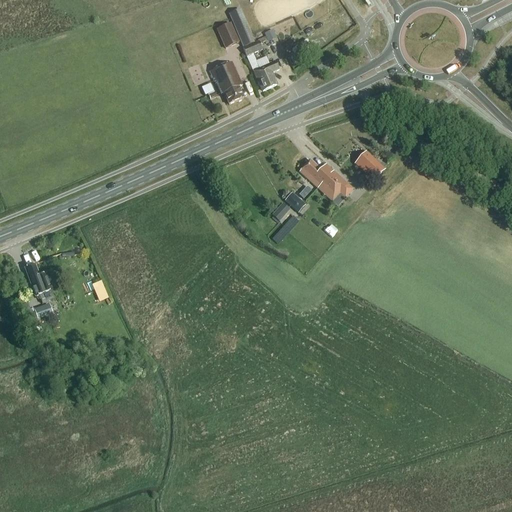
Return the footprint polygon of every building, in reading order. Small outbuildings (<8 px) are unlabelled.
[(229,15),(243,49),(254,44),(240,10),(229,15)] [(216,31),(225,50),(239,44),(230,25),(216,31)] [(273,32),(265,36),(266,38),(268,41),(275,37),(273,32)] [(246,59),(247,58),(257,85),(258,84),(261,94),(278,87),(273,75),(279,73),(275,63),(269,66),(269,67),(258,71),(252,56),(262,52),(263,52),(260,45),(268,42),(268,41),(266,38),(258,42),(259,43),(243,51),(246,59)] [(238,89),(242,87),(232,65),(210,75),(218,92),(220,91),(222,96),(224,95),(229,107),(243,100),(238,89)] [(208,96),(210,101),(216,99),(214,93),(208,96)] [(365,153),(354,165),(374,183),(385,170),(365,153)] [(299,175),(317,190),(332,173),(325,167),(321,172),(310,162),(299,175)] [(332,203),(339,195),(345,200),(353,191),(332,173),(317,190),(332,203)] [(305,187),(298,195),(302,199),(310,191),(305,187)] [(305,206),(292,194),(284,202),(298,214),(305,206)] [(279,223),(290,211),(282,204),(271,216),(279,223)] [(35,267),(26,271),(34,294),(36,299),(48,295),(52,293),(46,276),(39,278),(35,267)] [(49,307),(34,313),(39,324),(54,319),(49,307)]
